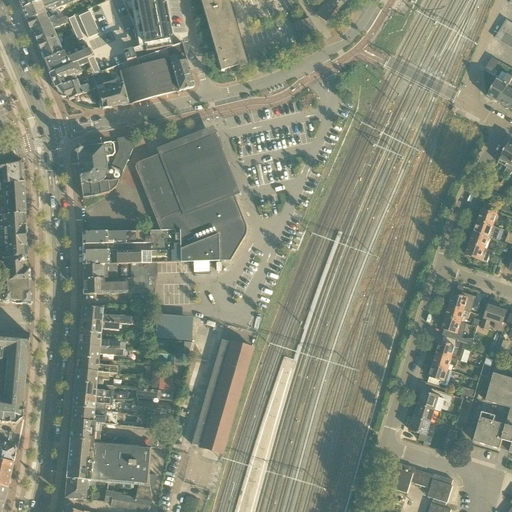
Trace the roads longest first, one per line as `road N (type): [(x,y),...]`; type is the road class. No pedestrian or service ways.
road 1 (secondary): [(43,443),(55,300),(47,136)]
road 2 (residential): [(384,445),(440,270)]
road 3 (unclassified): [(47,136),(208,98)]
road 4 (residential): [(440,270),(456,217),(505,126)]
road 5 (residential): [(499,0),(471,70),(468,100),(505,126)]
road 6 (secondary): [(47,136),(0,19)]
